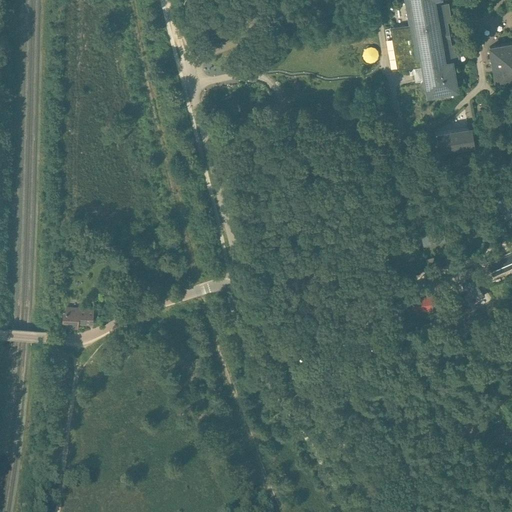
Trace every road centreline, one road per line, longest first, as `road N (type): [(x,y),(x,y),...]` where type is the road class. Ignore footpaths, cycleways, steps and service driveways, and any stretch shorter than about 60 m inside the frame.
road 1 (secondary): [(384,511),(235,282)]
road 2 (unclassified): [(235,282),(187,59)]
road 3 (secondary): [(51,338),(81,339),(146,306),(235,282)]
road 4 (track): [(57,511),(81,339)]
